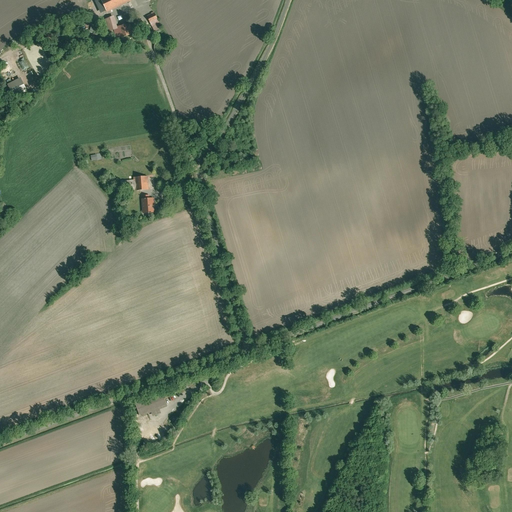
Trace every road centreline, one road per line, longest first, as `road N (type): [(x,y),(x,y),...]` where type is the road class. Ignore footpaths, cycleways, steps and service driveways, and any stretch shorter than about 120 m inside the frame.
road 1 (unclassified): [(247,349),(196,172),(254,77),(288,0)]
road 2 (unclassified): [(247,349),(511,252)]
road 3 (unclassified): [(0,444),(247,349)]
road 4 (track): [(140,7),(65,22),(0,59)]
